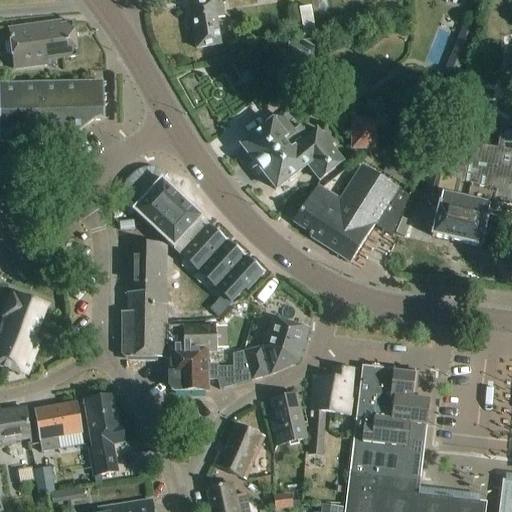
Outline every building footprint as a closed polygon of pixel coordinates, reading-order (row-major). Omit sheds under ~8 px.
[(224,20),(221,2),(189,7),(197,51),(220,47),(216,22),(224,20)] [(343,21),(344,30),(356,28),(355,20),(343,21)] [(60,28),(60,24),(9,31),(11,51),(14,71),(49,67),(48,61),(78,59),(74,26),(60,28)] [(286,43),(282,83),(310,84),(312,40),(286,43)] [(443,77),(454,82),(459,72),(453,69),(446,71),(443,77)] [(103,84),(0,85),(0,147),(63,146),(96,123),(104,123),(103,84)] [(308,138),(292,118),(284,123),(280,118),(274,124),(273,122),(240,148),(276,192),(307,167),(319,183),(343,164),(331,148),(333,146),(324,135),(322,137),(317,131),(308,138)] [(349,119),(349,151),(375,151),(375,119),(349,119)] [(441,199),(432,238),(480,250),(490,209),(491,206),(488,205),(489,203),(510,207),(511,197),(511,179),(511,180),(511,178),(511,157),(497,155),(497,154),(473,150),(477,136),(455,131),(452,145),(446,144),(434,197),(441,198),(441,199)] [(420,177),(427,180),(433,167),(426,164),(420,177)] [(408,200),(362,169),(339,203),(317,188),(308,201),(300,196),(292,208),(300,214),(293,224),(310,236),(309,237),(311,238),(314,235),(328,244),(327,250),(350,265),(366,241),(369,242),(369,240),(367,239),(376,226),(392,236),(391,238),(392,239),(408,200)] [(125,189),(122,196),(123,207),(129,217),(133,213),(173,250),(172,250),(174,252),(174,251),(204,219),(190,206),(194,201),(168,176),(166,177),(162,174),(156,172),(150,171),(144,172),(139,174),(134,178),(128,184),(125,189)] [(204,219),(174,251),(231,305),(245,290),(247,293),(264,274),(247,258),(248,256),(231,240),(232,238),(214,221),(211,225),(204,219)] [(396,235),(405,239),(411,224),(402,220),(396,235)] [(123,315),(123,360),(167,360),(167,378),(170,378),(170,389),(175,393),(208,393),(208,380),(207,354),(217,353),(217,352),(217,327),(181,328),(167,328),(167,245),(134,246),(134,286),(135,296),(128,296),(128,315),(123,315)] [(46,307),(14,295),(5,320),(2,320),(0,324),(0,368),(26,377),(38,343),(33,342),(46,307)] [(222,298),(210,312),(219,320),(232,307),(222,298)] [(257,351),(244,354),(252,383),(270,377),(298,366),(309,331),(271,321),(263,349),(257,351)] [(252,383),(244,354),(233,357),(233,367),(217,367),(218,380),(220,392),(252,383)] [(477,511),(478,511),(410,504),(418,442),(409,441),(410,428),(409,428),(409,427),(423,429),(426,401),(412,400),(415,375),(363,369),(346,511),(511,511),(511,484),(509,484),(505,511),(477,511)] [(309,446),(308,457),(321,458),(322,447),(323,427),(325,413),(346,416),(350,416),(351,390),(352,390),(353,371),(334,371),(334,380),(314,379),(309,446)] [(297,397),(271,403),(275,422),(271,423),(277,448),(307,441),(297,397)] [(120,428),(115,398),(85,404),(93,450),(96,450),(97,456),(91,457),(95,476),(117,472),(113,454),(111,447),(124,445),(121,428),(120,428)] [(58,440),(83,436),(77,405),(34,413),(42,456),(60,453),(58,440)] [(2,415),(1,409),(0,409),(0,446),(15,444),(14,442),(30,439),(25,411),(2,415)] [(264,440),(265,439),(238,427),(224,457),(219,455),(213,468),(245,482),(264,440)] [(34,473),(38,497),(55,494),(51,470),(34,473)] [(231,486),(207,491),(211,511),(249,511),(246,496),(234,499),(231,486)] [(83,490),(51,496),(52,506),(85,501),(83,490)] [(279,497),(273,498),(274,501),(274,511),(280,511),(291,511),(293,511),(292,501),(291,496),(288,496),(283,497),(279,497)] [(153,511),(152,503),(92,511),(153,511)]
